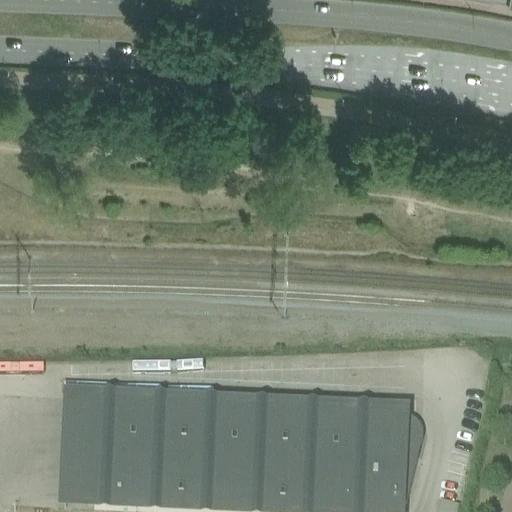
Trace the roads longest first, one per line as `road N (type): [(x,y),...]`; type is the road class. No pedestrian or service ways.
road 1 (primary): [(511,38),(393,19),(67,0)]
road 2 (primary): [(181,56),(461,75),(511,89)]
road 3 (primary): [(0,49),(181,56)]
road 4 (primary): [(67,0),(181,56)]
